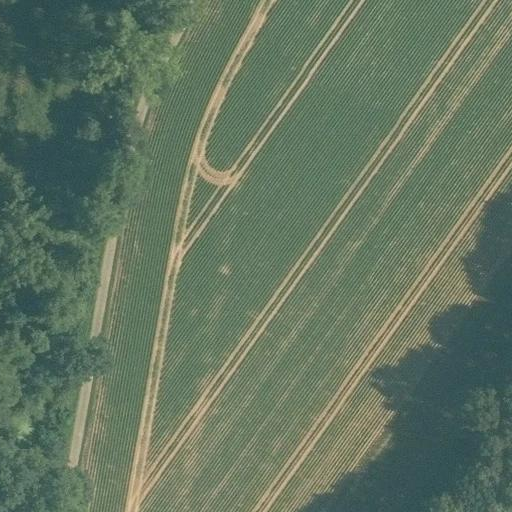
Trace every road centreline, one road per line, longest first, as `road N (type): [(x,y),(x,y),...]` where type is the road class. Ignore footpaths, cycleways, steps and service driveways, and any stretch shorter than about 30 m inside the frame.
road 1 (track): [(111,190),(60,511)]
road 2 (track): [(199,0),(156,75),(111,190)]
